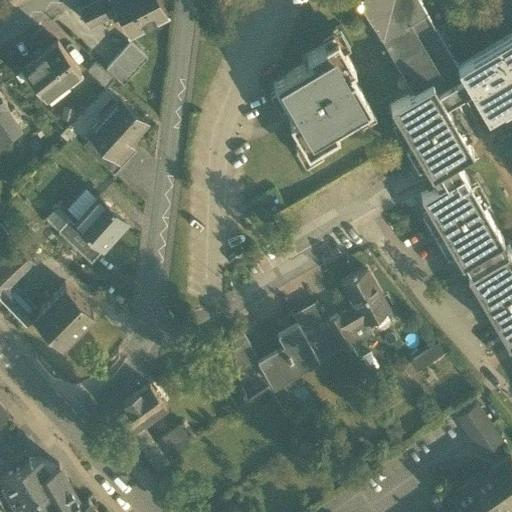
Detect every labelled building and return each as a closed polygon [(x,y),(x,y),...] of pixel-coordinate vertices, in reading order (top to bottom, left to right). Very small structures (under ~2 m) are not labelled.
[(87,21),(116,6),(113,0),(84,0),(78,3),(87,21)] [(161,0),(113,0),(116,6),(127,28),(166,8),(161,0)] [(443,101),(471,85),(456,59),(420,0),(359,0),(411,88),(388,102),(435,181),(419,190),(506,337),(511,333),(511,256),(453,156),(470,146),(443,101)] [(486,110),(511,95),(511,26),(456,59),(471,85),(486,110)] [(308,57),(311,62),(306,66),(303,61),(272,79),(290,109),(295,106),(299,112),(293,115),(288,118),(307,148),(337,130),(334,125),(331,120),(336,117),(340,122),(370,104),(352,73),(347,77),(343,71),(349,68),(354,65),(336,34),(305,52),(308,57)] [(44,93),(65,76),(67,75),(63,70),(74,61),(56,37),(43,48),(42,47),(33,54),(34,55),(22,65),(44,93)] [(114,75),(123,83),(147,56),(130,40),(105,67),(114,75)] [(308,57),(303,61),(306,66),(311,62),(308,57)] [(88,69),(104,84),(113,75),(97,60),(88,69)] [(81,69),(74,61),(63,70),(67,75),(65,76),(71,83),(82,74),(79,70),(81,69)] [(352,73),(349,68),(343,71),(347,77),(352,73)] [(71,84),(71,83),(65,76),(44,93),(50,101),(71,84)] [(0,135),(1,137),(19,124),(4,102),(6,100),(0,91),(0,135)] [(90,133),(119,159),(120,158),(132,145),(127,141),(146,120),(119,95),(87,130),(90,133)] [(290,109),(293,115),(299,112),(295,106),(290,109)] [(331,120),(334,125),(340,122),(336,117),(331,120)] [(82,141),(113,169),(122,160),(120,158),(119,159),(90,133),(82,141)] [(371,152),(383,172),(402,161),(391,141),(371,152)] [(271,210),(283,231),(384,173),(383,172),(371,152),(271,210)] [(85,183),(66,204),(78,215),(97,194),(85,183)] [(5,199),(33,227),(45,215),(43,214),(18,187),(5,199)] [(101,245),(102,245),(114,232),(112,230),(120,222),(114,216),(119,210),(99,192),(97,194),(78,215),(74,219),(73,220),(101,245)] [(60,198),(43,214),(45,215),(57,226),(68,214),(74,219),(78,215),(66,204),(60,198)] [(57,226),(91,257),(101,245),(73,220),(74,219),(68,214),(57,226)] [(0,259),(0,290),(11,280),(35,258),(19,241),(0,259)] [(362,314),(364,317),(365,316),(388,304),(365,264),(341,278),(354,301),(362,314)] [(64,279),(37,306),(31,311),(32,312),(60,339),(92,307),(64,279)] [(0,294),(25,320),(32,312),(31,311),(37,306),(11,280),(0,290),(0,294)] [(297,318),(302,326),(313,320),(324,314),(314,296),(292,309),(296,316),(297,318)] [(326,314),(342,342),(348,338),(353,335),(346,324),(362,314),(354,301),(338,310),(337,308),(326,314)] [(313,320),(326,342),(337,337),(324,314),(313,320)] [(346,324),(353,335),(371,325),(365,316),(364,317),(362,314),(346,324)] [(249,340),(253,346),(278,331),(276,329),(297,318),(296,316),(249,340)] [(256,354),(268,375),(294,360),(297,365),(317,354),(315,349),(326,342),(313,320),(302,326),(297,318),(276,329),(278,331),(253,346),(257,354),(256,354)] [(206,356),(218,376),(256,354),(257,354),(253,346),(249,340),(242,328),(203,350),(206,356)] [(342,342),(350,355),(356,351),(348,338),(342,342)] [(411,357),(418,366),(439,350),(433,342),(411,357)] [(196,362),(207,382),(218,376),(206,356),(196,362)] [(294,360),(268,375),(271,380),(297,365),(294,360)] [(114,405),(130,428),(141,420),(164,403),(148,380),(114,405)] [(481,409),(475,400),(457,412),(463,422),(481,409)] [(488,418),(481,409),(463,422),(469,431),(488,418)] [(494,428),(488,418),(469,431),(476,440),(494,428)] [(155,439),(141,420),(130,428),(155,463),(166,455),(155,439)] [(155,439),(166,455),(190,438),(178,422),(155,439)] [(500,437),(494,428),(476,440),(482,449),(500,437)] [(511,454),(509,450),(489,464),(511,497),(511,454)] [(0,499),(7,511),(17,511),(22,509),(30,504),(34,511),(64,511),(81,500),(58,461),(46,468),(38,453),(1,474),(0,474),(0,499)] [(511,497),(489,464),(470,478),(493,511),(498,511),(511,502),(511,497)] [(450,491),(464,511),(493,511),(470,478),(450,491)] [(99,511),(87,495),(81,500),(64,511),(99,511)] [(511,511),(511,502),(498,511),(511,511)]
